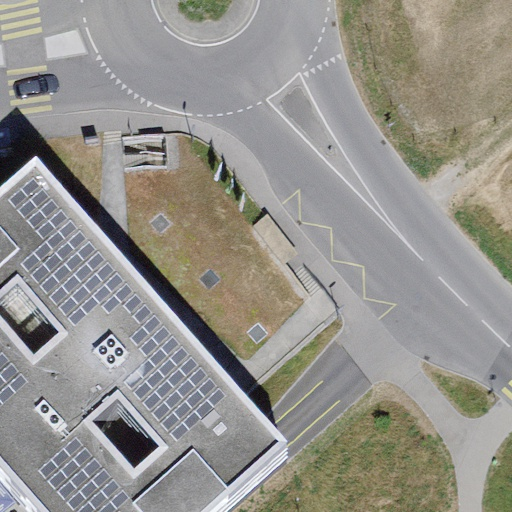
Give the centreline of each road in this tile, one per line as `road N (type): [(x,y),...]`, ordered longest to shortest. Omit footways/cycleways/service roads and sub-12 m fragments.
road 1 (tertiary): [(261,62),(398,232),(511,348)]
road 2 (tertiary): [(127,34),(146,59),(203,82),(261,62)]
road 3 (residential): [(127,34),(0,51)]
